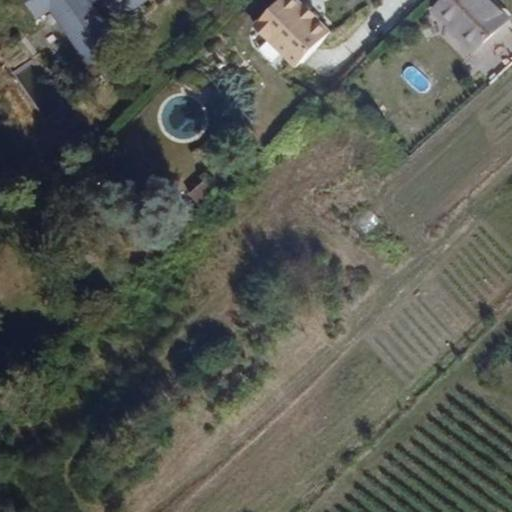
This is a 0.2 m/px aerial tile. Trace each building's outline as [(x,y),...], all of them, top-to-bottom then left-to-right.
[(135,0),(22,0),(34,14),(53,0),(65,14),(56,23),(88,61),(113,41),(83,3),(86,0),(105,0),(118,13),(135,0)] [(303,0),(285,19),(294,28),(299,33),(302,30),(312,39),(312,45),(320,54),(328,54),(331,56),(361,24),(347,12),(350,9),(339,0),(303,0)] [(511,43),(511,17),(495,0),(473,0),(449,21),(491,63),(511,43)] [(190,136),(199,109),(169,99),(160,126),(190,136)] [(368,209),(354,224),(367,236),(381,221),(368,209)]
